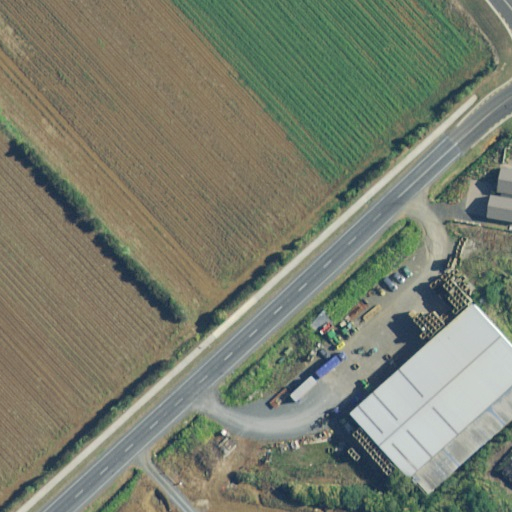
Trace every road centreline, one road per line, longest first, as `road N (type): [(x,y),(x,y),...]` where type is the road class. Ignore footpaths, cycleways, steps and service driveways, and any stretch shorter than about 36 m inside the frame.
road 1 (tertiary): [(54,511),(511,95)]
road 2 (unknown): [(188,388),(216,425),(251,436),(328,382),(420,283),(419,249),(393,199)]
